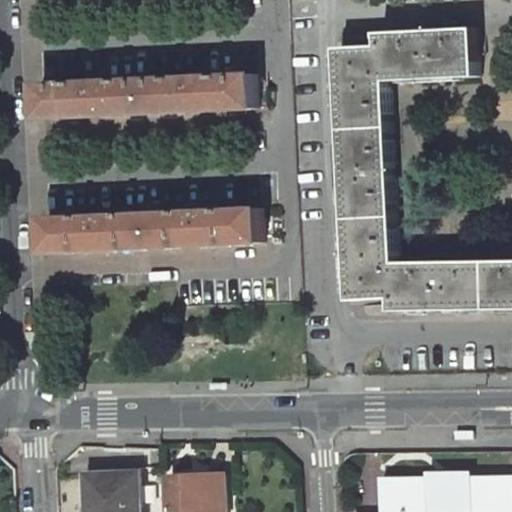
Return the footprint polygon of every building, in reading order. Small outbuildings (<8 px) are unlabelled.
[(483,74),(481,26),(385,30),(385,44),(344,45),(356,297),(398,296),(398,310),(511,308),(511,259),(403,261),(394,77),(483,74)] [(260,105),(259,71),(43,80),(45,114),(260,105)] [(267,240),(266,206),(49,215),(50,249),(267,240)] [(511,511),(511,473),(485,474),(484,467),(434,468),(434,474),(386,474),(386,511),(511,511)] [(143,511),(142,477),(92,478),(93,511),(143,511)] [(205,511),(203,478),(169,479),(170,511),(205,511)]
